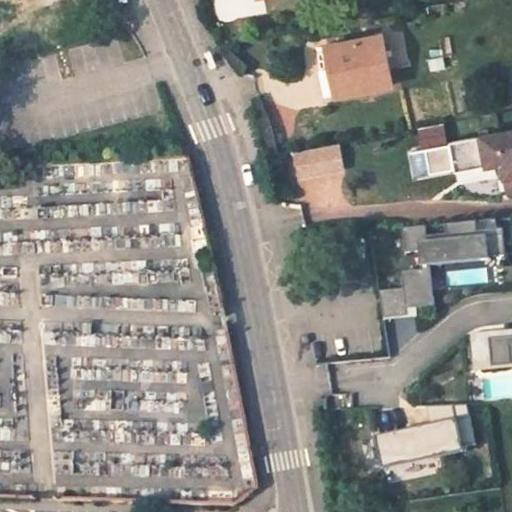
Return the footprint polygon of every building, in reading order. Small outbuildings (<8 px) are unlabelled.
[(0,0),(0,59),(93,34),(76,14),(71,13),(53,9),(47,0),(0,0)] [(379,34),(328,47),(333,68),(320,71),(326,97),(341,94),(341,97),(393,84),(379,34)] [(204,54),(210,69),(216,67),(210,52),(204,54)] [(454,172),(503,163),(509,198),(511,197),(511,131),(448,142),(449,145),(453,169),(454,172)] [(296,178),(348,169),(343,142),(291,152),(296,178)] [(453,169),(449,145),(424,149),(428,174),(453,169)] [(425,226),(404,228),(407,252),(421,251),(423,270),(404,272),(405,289),(381,291),(385,318),(409,316),(408,309),(436,306),(432,263),(508,255),(505,228),(497,229),(496,219),(485,220),(486,230),(477,231),(476,221),(445,224),(446,234),(426,236),(425,226)] [(511,329),(472,332),(476,369),(511,366),(511,329)] [(415,429),(376,437),(382,464),(476,446),(468,406),(454,406),(457,421),(415,429)] [(414,426),(415,429),(457,421),(454,406),(428,407),(431,423),(414,426)]
